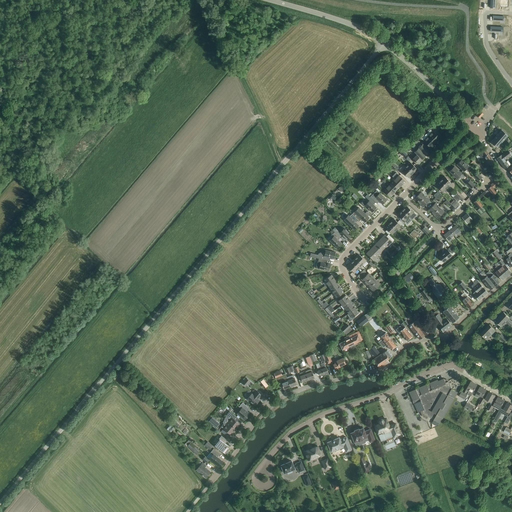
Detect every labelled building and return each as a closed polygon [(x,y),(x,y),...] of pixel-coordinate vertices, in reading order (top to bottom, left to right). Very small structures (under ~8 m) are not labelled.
[(491,141),(498,147),(508,135),(502,130),(491,141)] [(433,131),(428,136),(436,143),(440,138),(433,131)] [(436,143),(428,136),(423,141),(431,148),(436,143)] [(510,140),(507,138),(502,144),(505,147),(510,140)] [(423,143),(419,148),(426,155),(431,151),(423,143)] [(414,152),(417,154),(422,159),(426,155),(419,148),(414,152)] [(479,153),(482,157),(484,156),(488,161),(487,162),(489,165),(490,164),(490,165),(494,162),(495,162),(485,148),(481,151),(482,151),(479,153)] [(497,158),(505,169),(509,166),(505,160),(511,155),(507,150),(497,158)] [(413,158),(419,164),(423,160),(422,159),(417,154),(413,158)] [(457,164),(460,167),(464,171),(466,169),(468,171),(471,168),(469,166),(465,162),(462,159),(457,164)] [(392,160),(389,163),(391,164),(397,170),(399,168),(392,160)] [(410,162),(406,166),(413,173),(417,169),(410,162)] [(400,169),(405,174),(409,178),(413,173),(406,166),(405,166),(404,165),(400,169)] [(450,171),(453,174),(457,179),(457,178),(459,180),(461,177),(460,176),(462,174),(458,170),(455,166),(450,171)] [(397,177),(396,178),(402,184),(405,181),(397,172),(395,175),(397,177)] [(445,176),(441,180),(448,187),(452,183),(448,180),(445,176)] [(396,178),(392,182),(398,188),(402,184),(396,178)] [(436,185),(440,188),(443,192),(448,187),(441,180),(436,185)] [(392,182),(388,186),(394,192),(398,188),(392,182)] [(384,190),(386,193),(390,196),(394,192),(388,186),(384,190)] [(414,198),(418,202),(426,195),(419,189),(416,193),(418,195),(414,198)] [(378,190),(371,197),(376,202),(378,200),(382,204),(387,199),(378,190)] [(365,205),(368,208),(372,212),(377,207),(372,203),(374,201),(377,203),(376,202),(371,197),(370,195),(369,196),(368,195),(365,197),(367,199),(368,198),(369,200),(367,203),(364,200),(361,203),(364,206),(365,205)] [(426,195),(418,202),(423,207),(430,200),(426,195)] [(474,202),(477,206),(479,208),(483,205),(478,199),(474,202)] [(428,209),(432,213),(440,206),(436,202),(428,209)] [(406,205),(402,210),(409,217),(412,219),(416,215),(406,205)] [(440,206),(432,213),(437,218),(444,211),(440,206)] [(359,207),(353,213),(359,219),(360,218),(365,222),(369,217),(366,214),(360,208),(359,207)] [(402,210),(398,214),(405,221),(404,221),(407,224),(412,219),(409,217),(402,210)] [(321,219),(315,213),(312,216),(318,222),(321,219)] [(344,219),(351,226),(354,230),(359,225),(354,221),(357,219),(359,221),(360,221),(358,220),(359,219),(353,213),(350,216),(349,214),(344,219)] [(473,219),(467,213),(462,217),(468,224),(473,219)] [(394,218),(390,223),(396,229),(401,225),(397,222),(394,218)] [(385,227),(389,230),(392,234),(396,229),(390,223),(385,227)] [(456,225),(450,230),(454,235),(456,233),(458,235),(461,232),(456,225)] [(339,230),(336,232),(341,237),(343,235),(347,240),(352,235),(348,232),(345,228),(340,232),(339,230)] [(444,235),(447,239),(449,242),(453,239),(451,237),(454,235),(450,230),(444,235)] [(330,240),(333,244),(337,248),(341,243),(337,239),(339,236),(342,239),(341,238),(341,237),(336,232),(335,231),(333,234),(335,236),(330,240)] [(385,234),(380,239),(387,246),(392,241),(385,234)] [(380,239),(376,244),(383,251),(387,246),(380,239)] [(376,244),(371,249),(378,256),(383,251),(376,244)] [(452,253),(455,251),(457,255),(458,254),(453,248),(455,247),(453,245),(449,248),(452,253)] [(492,248),(495,251),(493,252),(499,259),(502,256),(494,246),(492,248)] [(319,258),(327,259),(328,257),(334,258),(335,252),(325,249),(319,253),(318,254),(311,253),(310,256),(319,258)] [(378,256),(371,249),(366,253),(373,260),(378,256)] [(439,256),(442,260),(444,262),(452,256),(447,250),(439,256)] [(359,254),(355,258),(362,265),(366,261),(359,254)] [(316,267),(324,269),(329,270),(330,264),(324,263),(325,260),(330,261),(330,260),(327,260),(327,259),(319,258),(318,261),(316,267)] [(355,258),(351,262),(358,269),(362,265),(355,258)] [(496,263),(507,276),(511,272),(508,268),(501,259),(498,262),(496,263)] [(358,269),(351,262),(347,266),(354,273),(358,269)] [(496,271),(499,276),(502,280),(507,276),(496,263),(494,264),(496,266),(495,267),(498,270),(496,271)] [(482,279),(487,286),(490,289),(495,286),(483,271),(482,271),(479,267),(476,269),(484,278),(482,279)] [(483,270),(483,271),(495,286),(500,282),(493,274),(490,270),(485,274),(483,270)] [(362,280),(365,283),(372,276),(369,272),(362,280)] [(410,272),(403,277),(407,282),(414,277),(410,272)] [(325,279),(328,283),(335,279),(331,274),(325,279)] [(365,283),(369,287),(376,280),(372,276),(365,283)] [(431,278),(428,280),(433,287),(433,291),(440,300),(444,300),(450,296),(448,293),(441,284),(436,284),(431,278)] [(328,283),(331,288),(338,283),(335,279),(328,283)] [(488,292),(480,282),(479,282),(477,279),(473,282),(474,283),(471,285),(476,291),(473,293),(474,295),(478,300),(488,292)] [(376,280),(369,287),(373,291),(380,284),(376,280)] [(463,290),(467,287),(462,281),(458,285),(463,290)] [(331,288),(334,292),(341,288),(338,283),(331,288)] [(397,283),(392,287),(395,291),(400,287),(397,283)] [(341,288),(334,292),(337,297),(344,292),(341,288)] [(462,300),(465,304),(468,308),(473,304),(470,300),(467,296),(464,292),(463,292),(462,293),(462,294),(461,295),(464,299),(462,300)] [(339,300),(342,304),(349,299),(346,295),(339,300)] [(342,304),(345,309),(352,303),(349,299),(342,304)] [(345,309),(348,313),(355,307),(352,303),(345,309)] [(442,311),(449,318),(452,322),(459,316),(456,313),(449,305),(442,311)] [(349,318),(351,320),(355,317),(354,316),(359,312),(355,307),(348,313),(349,313),(347,314),(350,318),(349,318)] [(443,320),(439,315),(436,311),(434,313),(435,315),(433,317),(443,331),(452,325),(449,321),(446,317),(443,320)] [(496,321),(499,324),(501,326),(506,321),(510,326),(511,324),(511,322),(508,318),(510,317),(508,315),(504,312),(496,321)] [(414,322),(425,335),(430,331),(420,317),(416,320),(414,322)] [(417,335),(420,339),(424,336),(414,323),(410,326),(417,335)] [(344,332),(345,332),(347,334),(352,329),(350,327),(347,324),(341,329),(344,332)] [(489,324),(481,333),(487,340),(496,330),(489,324)] [(401,332),(407,340),(412,336),(409,332),(405,327),(403,329),(400,326),(396,330),(399,334),(401,332)] [(340,343),(343,349),(363,339),(359,331),(344,337),(346,340),(340,343)] [(383,347),(387,344),(391,349),(396,345),(387,334),(386,332),(381,336),(382,338),(379,341),(381,344),(383,347)] [(378,355),(375,351),(374,352),(372,347),(369,348),(371,354),(374,358),(378,355)] [(383,353),(374,359),(379,369),(389,362),(387,359),(392,356),(387,350),(383,353)] [(332,361),(327,352),(323,354),(328,363),(332,361)] [(310,356),(307,357),(309,363),(312,361),(316,360),(313,354),(310,355),(310,356)] [(333,364),(334,365),(336,369),(340,367),(340,366),(346,363),(343,357),(337,360),(337,361),(334,362),(335,363),(333,364)] [(311,369),(305,371),(306,373),(308,380),(314,377),(313,373),(312,371),(311,369)] [(299,373),(301,377),(302,382),(308,380),(306,373),(303,374),(303,372),(299,373)] [(292,379),(288,380),(290,386),(297,384),(295,379),(294,375),(291,376),(292,379)] [(428,416),(440,423),(458,392),(452,388),(449,381),(446,382),(444,378),(438,381),(438,379),(430,383),(427,384),(419,387),(419,388),(416,389),(410,392),(413,400),(414,400),(416,403),(415,403),(419,412),(421,411),(423,416),(427,418),(428,416)] [(281,380),(282,384),(284,389),(290,386),(288,380),(285,382),(284,379),(281,380)] [(477,385),(471,381),(465,392),(462,391),(459,396),(465,399),(467,394),(471,396),(477,385)] [(478,391),(477,393),(475,396),(478,397),(480,394),(483,396),(486,390),(480,386),(478,391)] [(248,398),(251,402),(255,405),(259,400),(258,399),(259,397),(262,395),(257,390),(253,395),(252,393),(248,398)] [(489,391),(487,396),(486,398),(492,402),(493,399),(496,395),(489,391)] [(496,401),(493,406),(499,409),(497,414),(500,415),(503,409),(500,408),(501,406),(502,404),(505,400),(498,396),(496,401)] [(237,413),(241,417),(245,420),(250,414),(245,410),(248,407),(243,402),(239,407),(241,408),(237,413)] [(471,410),(474,412),(476,409),(473,408),(474,406),(467,402),(465,407),(464,410),(467,412),(469,409),(471,410)] [(221,426),(228,432),(232,435),(235,432),(234,431),(236,428),(240,424),(237,421),(239,419),(235,415),(231,412),(230,411),(227,414),(231,417),(225,424),(224,423),(221,426)] [(212,417),(209,420),(216,427),(219,424),(212,417)] [(392,430),(394,436),(400,434),(396,423),(389,426),(386,418),(383,420),(383,419),(382,419),(381,419),(380,419),(380,420),(380,421),(379,422),(379,421),(378,422),(379,424),(375,425),(378,433),(382,431),(383,433),(384,433),(386,433),(387,433),(388,432),(389,431),(392,430)] [(170,421),(177,427),(179,425),(172,419),(170,421)] [(351,433),(354,442),(356,445),(359,444),(359,445),(366,442),(365,441),(369,440),(370,442),(375,440),(371,429),(365,431),(363,428),(359,429),(359,428),(354,430),(355,431),(351,433)] [(219,439),(215,445),(225,453),(229,449),(226,447),(228,445),(225,443),(228,440),(221,435),(219,439)] [(346,445),(348,451),(352,450),(347,437),(340,439),(339,437),(327,442),(331,451),(335,450),(336,451),(339,449),(339,448),(346,445)] [(188,440),(185,444),(197,454),(199,451),(191,443),(188,440)] [(210,450),(213,446),(211,444),(208,442),(207,441),(204,445),(210,450)] [(304,451),(308,460),(321,455),(318,446),(304,451)] [(209,459),(215,463),(219,467),(223,461),(217,457),(220,453),(216,450),(213,448),(210,453),(207,457),(210,459),(209,459)] [(322,461),(325,469),(331,467),(328,458),(322,461)] [(284,473),(287,472),(288,474),(293,472),(292,470),(298,467),(299,472),(304,470),(301,461),(296,463),(296,464),(293,465),(292,461),(281,465),(284,473)] [(359,463),(364,473),(369,471),(365,461),(359,463)] [(197,470),(202,474),(206,477),(210,471),(205,467),(206,465),(203,463),(197,470)]
